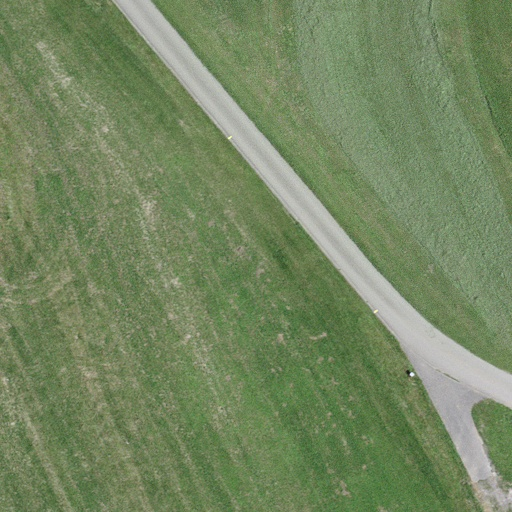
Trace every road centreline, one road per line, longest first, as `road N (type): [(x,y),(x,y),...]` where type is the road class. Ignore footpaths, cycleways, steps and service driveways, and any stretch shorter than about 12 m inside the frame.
road 1 (track): [(128,0),(433,359),(511,391)]
road 2 (track): [(496,511),(433,359)]
